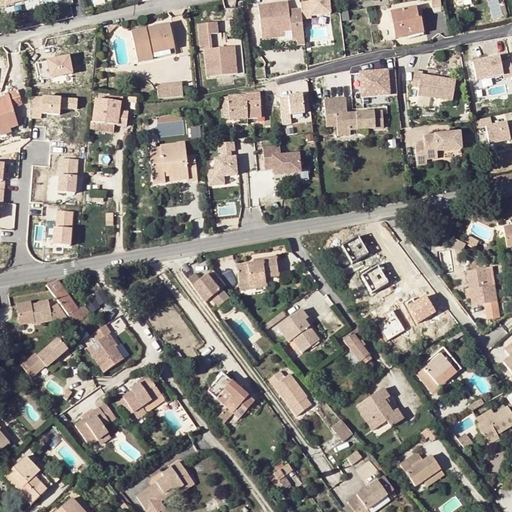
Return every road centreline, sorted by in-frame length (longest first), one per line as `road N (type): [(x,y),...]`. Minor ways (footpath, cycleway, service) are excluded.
road 1 (tertiary): [(0,279),(511,187)]
road 2 (residential): [(277,84),(511,26)]
road 3 (unknown): [(153,351),(267,511)]
road 4 (residential): [(0,40),(182,0)]
